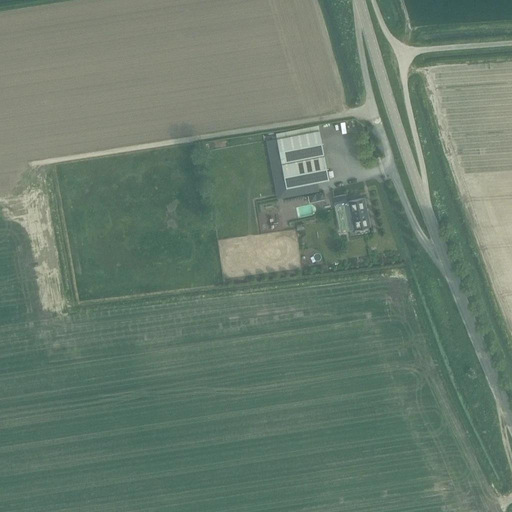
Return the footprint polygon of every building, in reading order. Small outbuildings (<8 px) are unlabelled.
[(282,164),(324,155),(319,130),(312,131),(277,138),(282,164)] [(282,164),(286,187),(328,179),(324,155),(282,164)] [(312,188),(295,192),(299,209),(316,205),(312,188)] [(322,192),(315,194),(316,201),(324,199),(322,192)] [(344,194),(333,197),(335,205),(344,203),(346,202),(346,201),(344,194)] [(346,202),(344,203),(349,230),(354,229),(355,233),(369,231),(368,226),(370,225),(364,197),(346,201),(346,202)]
